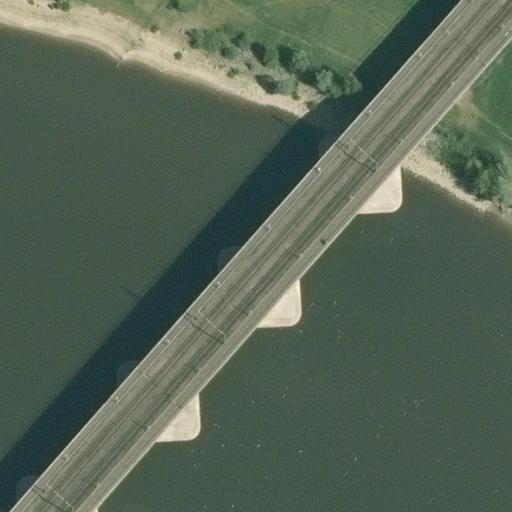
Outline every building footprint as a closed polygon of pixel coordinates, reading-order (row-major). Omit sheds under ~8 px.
[(449,43),(439,43),(440,54),(463,75),(473,75),(473,64),(449,43)] [(349,157),(339,158),(339,168),(362,189),(373,189),(372,179),(349,157)] [(248,272),(238,272),(238,283),(262,304),(272,304),(271,293),(248,272)] [(147,386),(137,386),(138,397),(161,418),(172,418),(171,407),(147,386)] [(59,511),(46,500),(36,501),(37,511),(59,511)]
